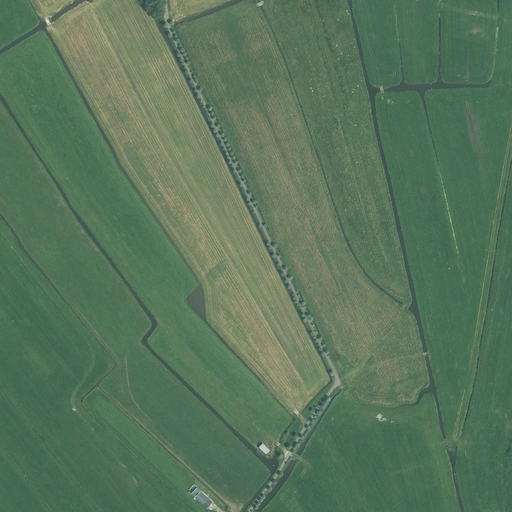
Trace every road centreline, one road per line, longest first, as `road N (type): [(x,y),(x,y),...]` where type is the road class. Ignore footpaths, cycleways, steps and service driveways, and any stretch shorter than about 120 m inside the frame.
road 1 (track): [(378,0),(380,85),(432,347),(352,374)]
road 2 (track): [(400,291),(404,309),(338,384)]
